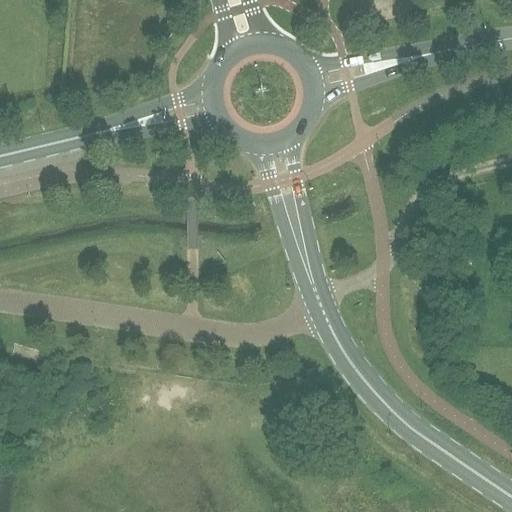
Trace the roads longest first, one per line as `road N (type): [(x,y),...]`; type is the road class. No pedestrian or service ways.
road 1 (primary): [(320,307),(351,363),(397,418),(511,497)]
road 2 (unclassified): [(320,307),(381,265),(422,198),(444,181)]
road 3 (tertiary): [(102,132),(222,116)]
road 4 (tertiary): [(215,92),(102,132)]
